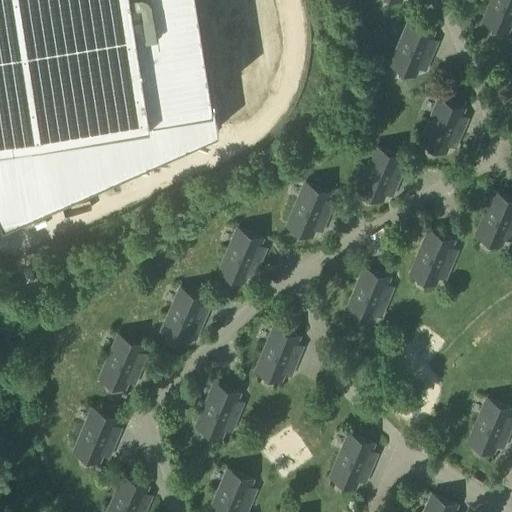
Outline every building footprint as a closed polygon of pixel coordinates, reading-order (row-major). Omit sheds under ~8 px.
[(0,0),(0,238),(220,143),(199,0),(0,0)] [(511,19),(511,0),(490,0),(483,18),(507,29),(511,19)] [(425,66),(435,43),(428,40),(432,31),(408,20),(390,63),(414,73),(418,64),(425,66)] [(455,143),(465,120),(458,117),(462,108),(438,97),(420,139),(444,150),(448,140),(455,143)] [(392,191),(402,168),(395,165),(399,156),(375,145),(357,188),(381,198),(385,189),(392,191)] [(321,227),(331,204),(324,201),(328,191),(304,181),(286,223),(310,234),(314,224),(321,227)] [(510,236),(511,232),(511,198),(494,190),(476,233),(500,243),(504,234),(510,236)] [(253,273),(263,249),(257,247),(261,237),(236,227),(218,269),(243,280),(247,270),(253,273)] [(445,275),(455,251),(448,248),(452,239),(428,229),(410,271),(434,281),(438,272),(445,275)] [(380,312),(390,289),(384,286),(388,277),(364,266),(345,308),(370,319),(374,309),(380,312)] [(196,333),(206,309),(199,306),(203,297),(179,287),(161,329),(185,339),(189,330),(196,333)] [(290,371),(300,348),(294,345),(298,336),(273,325),(255,368),(280,378),(284,369),(290,371)] [(134,379),(144,356),(137,353),(141,344),(117,333),(99,376),(123,386),(127,377),(134,379)] [(230,428),(240,404),(234,401),(238,392),(214,382),(196,424),(220,434),(224,425),(230,428)] [(502,443),(511,420),(511,419),(506,417),(510,408),(486,397),(468,440),(492,450),(496,441),(502,443)] [(108,453),(118,429),(112,426),(116,417),(91,407),(73,449),(98,459),(102,450),(108,453)] [(364,478),(374,455),(368,452),(372,443),(348,432),(330,475),(354,485),(358,476),(364,478)] [(239,511),(243,511),(253,490),(247,487),(251,478),(227,468),(208,510),(213,511),(236,511),(237,511),(239,511)] [(142,511),(149,497),(142,494),(146,485),(122,475),(106,511),(142,511)] [(451,511),(455,504),(431,493),(423,511),(451,511)]
